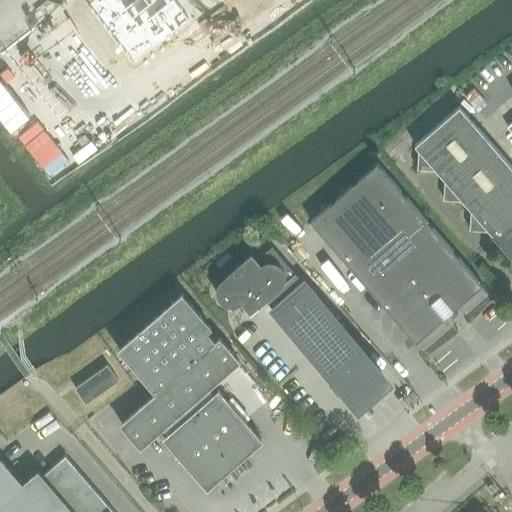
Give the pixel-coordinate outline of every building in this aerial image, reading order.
[(94,0),(87,6),(133,64),(190,19),(175,0),(94,0)] [(485,99),(474,87),(464,95),(475,108),(485,99)] [(511,165),(460,106),(415,145),(419,149),(417,168),(437,170),(445,179),(444,199),(463,200),(471,210),(470,229),(489,230),(511,256),(511,165)] [(352,268),(416,342),(444,318),(446,320),(452,316),(457,311),(455,308),(483,284),(378,163),(311,221),(329,242),(352,268)] [(220,300),(224,303),(228,305),(233,305),(238,304),(241,302),(251,313),(266,300),(331,375),(347,396),(381,371),(272,246),(257,259),(252,253),(222,279),(219,282),(217,287),(217,291),(218,296),(220,300)] [(116,350),(155,394),(121,423),(141,446),(159,431),(208,487),(262,440),(213,383),(240,360),(220,338),(215,342),(207,332),(212,327),(182,293),(116,350)] [(108,364),(75,387),(86,403),(119,380),(108,364)] [(115,511),(66,455),(44,474),(39,469),(23,482),(0,454),(0,511),(115,511)]
